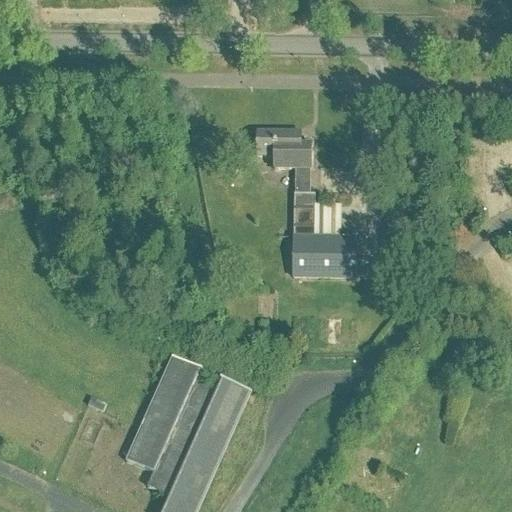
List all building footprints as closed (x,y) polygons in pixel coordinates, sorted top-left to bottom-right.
[(257,135),(257,159),(274,160),(274,172),(296,172),(295,197),(293,281),(357,282),(358,241),(340,241),(314,240),(315,209),(315,197),(310,197),(310,173),(311,173),(311,147),(301,147),(301,139),(292,139),(292,135),(257,135)] [(280,322),(274,326),(271,321),(259,329),(274,352),(291,342),(280,322)] [(199,511),(252,395),(221,382),(217,391),(199,383),(203,374),(172,360),(172,362),(126,465),(153,477),(147,491),(169,500),(163,511),(199,511)] [(107,408),(91,401),(88,409),(103,415),(107,408)] [(369,427),(364,438),(388,449),(393,437),(369,427)] [(335,502),(334,511),(340,511),(357,511),(360,486),(313,480),(310,499),(335,502)]
